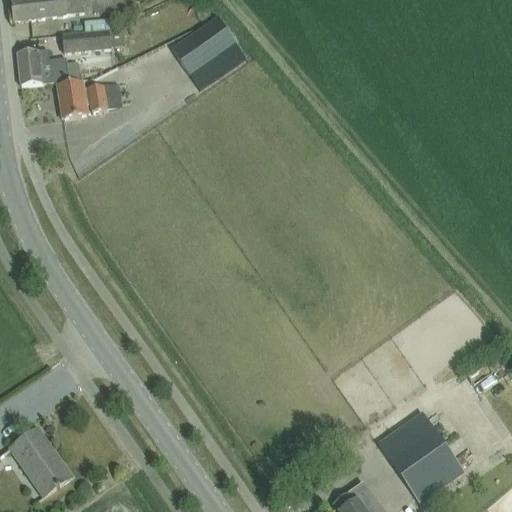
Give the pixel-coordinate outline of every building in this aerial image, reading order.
[(13,25),(33,23),(67,18),(85,16),(135,10),(134,0),(42,0),(43,0),(11,4),(13,25)] [(109,22),(84,24),(85,36),(108,34),(110,33),(109,22)] [(217,22),(171,53),(188,78),(234,47),(217,22)] [(85,36),(61,39),(63,58),(110,53),(108,34),(85,36)] [(37,54),(17,56),(20,90),(40,88),(69,85),(66,62),(48,64),(47,53),(37,54)] [(62,123),(81,120),(88,119),(84,98),(88,97),(91,116),(122,111),(118,87),(83,93),(82,85),(56,89),(62,123)] [(420,508),(464,476),(422,417),(378,448),(420,508)] [(37,432),(21,444),(9,452),(43,501),(72,481),(37,432)] [(334,511),(360,511),(352,496),(332,508),(334,511)]
